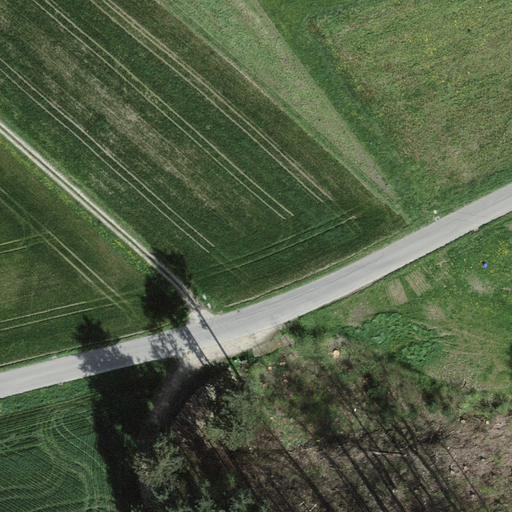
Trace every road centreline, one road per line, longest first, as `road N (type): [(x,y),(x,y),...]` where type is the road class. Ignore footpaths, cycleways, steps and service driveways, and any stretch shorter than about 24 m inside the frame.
road 1 (unclassified): [(511,200),(328,289),(195,338),(0,385)]
road 2 (track): [(0,123),(181,290),(195,338)]
road 3 (track): [(150,511),(151,430),(195,338)]
